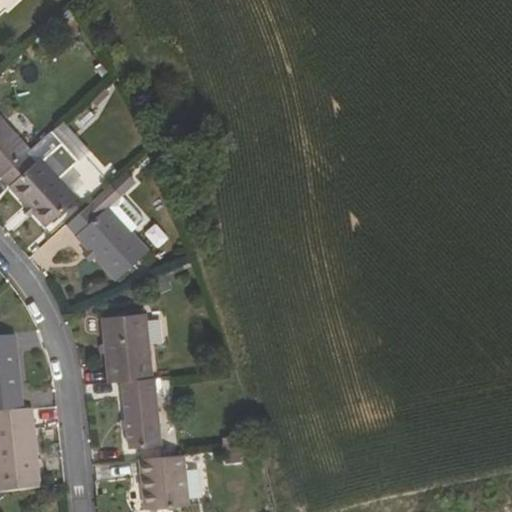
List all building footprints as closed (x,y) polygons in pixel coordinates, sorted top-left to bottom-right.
[(0,178),(2,177),(28,153),(31,150),(0,114),(0,178)] [(28,153),(2,177),(48,225),(78,197),(42,157),(37,163),(28,153)] [(135,229),(145,220),(113,183),(88,207),(68,225),(117,280),(152,249),(135,229)] [(148,313),(103,317),(110,384),(122,382),(154,378),(148,313)] [(0,412),(24,410),(19,350),(0,352),(0,412)] [(122,382),(129,448),(163,445),(156,378),(154,378),(122,382)] [(0,493),(42,488),(34,409),(24,410),(0,412),(0,493)] [(146,510),(190,505),(186,455),(141,460),(146,510)]
